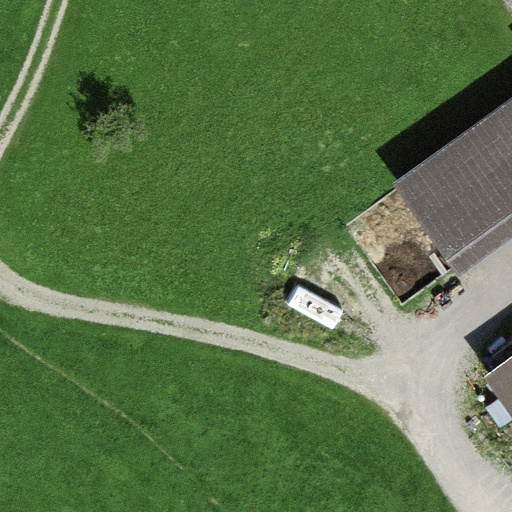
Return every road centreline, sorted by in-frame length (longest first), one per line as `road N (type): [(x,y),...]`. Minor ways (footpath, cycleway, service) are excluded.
road 1 (track): [(432,430),(388,393),(330,365),(52,306),(0,279)]
road 2 (track): [(487,511),(432,430),(442,354),(479,312),(511,290)]
road 3 (track): [(0,138),(36,73),(59,0)]
